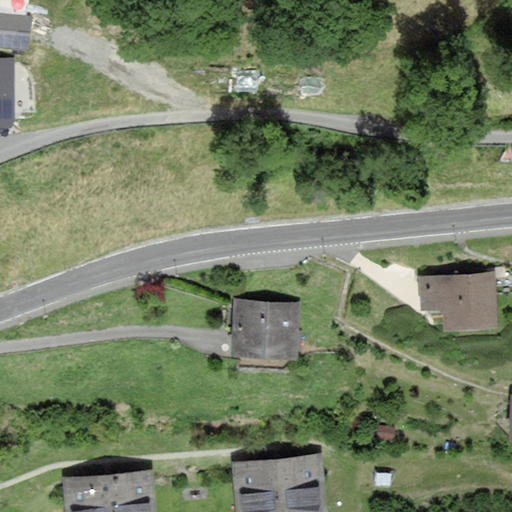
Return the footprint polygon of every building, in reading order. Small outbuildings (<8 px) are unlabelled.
[(10,60),(0,60),(0,120),(12,120),(10,60)] [(493,274),(423,278),(424,307),(446,306),(447,326),(495,324),(493,274)] [(299,300),(235,300),(235,349),(299,349),(299,300)] [(327,511),(325,460),(239,463),(240,511),(327,511)] [(162,511),(160,474),(72,479),(73,511),(162,511)]
